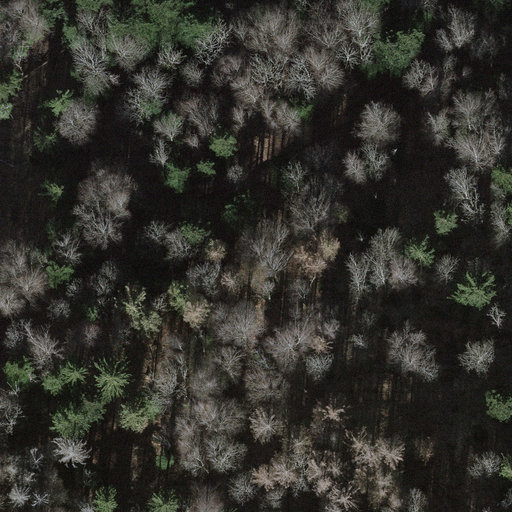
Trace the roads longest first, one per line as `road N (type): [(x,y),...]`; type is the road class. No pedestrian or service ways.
road 1 (track): [(511,27),(438,58),(147,224),(80,297),(0,347)]
road 2 (track): [(0,446),(360,394),(511,388)]
